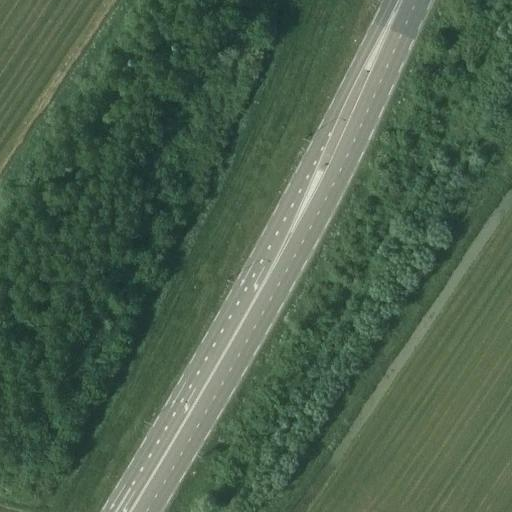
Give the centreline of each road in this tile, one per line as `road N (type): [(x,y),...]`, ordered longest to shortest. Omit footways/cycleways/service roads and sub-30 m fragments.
road 1 (primary): [(391,0),(285,205),(108,511)]
road 2 (primary): [(153,511),(329,206),(424,0)]
